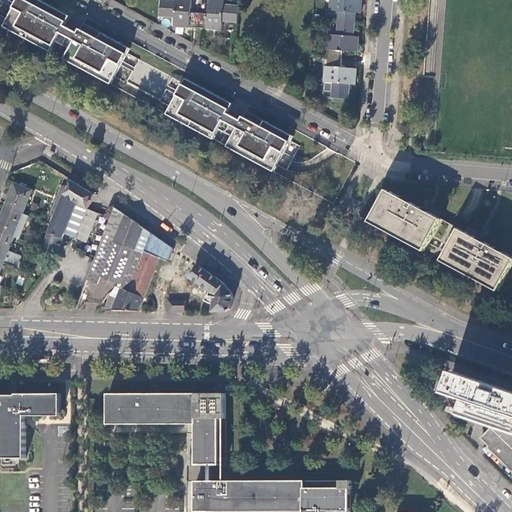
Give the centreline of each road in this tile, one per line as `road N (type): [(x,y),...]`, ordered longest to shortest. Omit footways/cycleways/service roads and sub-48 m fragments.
road 1 (residential): [(374,150),(83,0)]
road 2 (primary): [(222,200),(0,78)]
road 3 (primary): [(307,338),(487,511)]
road 4 (secondary): [(430,313),(222,200)]
road 5 (secondary): [(0,335),(222,341)]
road 6 (primary): [(0,104),(179,218)]
road 7 (primary): [(462,469),(347,355),(307,338)]
road 8 (primary): [(179,218),(202,217),(319,322)]
road 9 (primary): [(462,469),(409,395),(351,335)]
road 10 (secondary): [(351,335),(407,332),(511,365)]
road 11 (primary): [(329,311),(222,200)]
road 12 (residential): [(374,150),(386,0)]
road 13 (residential): [(511,173),(407,166),(374,150)]
